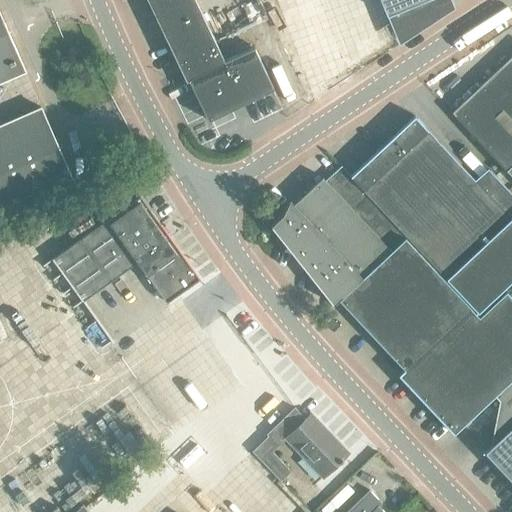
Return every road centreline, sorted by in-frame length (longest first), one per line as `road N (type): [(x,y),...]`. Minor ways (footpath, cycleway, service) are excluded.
road 1 (unclassified): [(466,511),(270,300),(202,201)]
road 2 (unclassified): [(202,201),(508,0)]
road 3 (unclassified): [(202,201),(97,0)]
